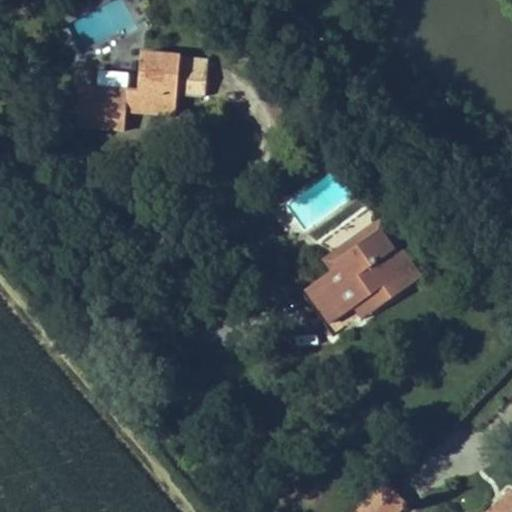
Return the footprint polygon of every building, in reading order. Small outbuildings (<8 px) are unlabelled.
[(206,96),(209,59),(142,53),(140,77),(139,90),(80,85),(77,127),(125,131),(126,113),(175,117),(177,95),(203,97),(203,96),(206,96)] [(139,90),(140,77),(81,73),(80,85),(139,90)] [(398,246),(384,227),(379,231),(393,250),(398,246)] [(388,290),(416,270),(398,246),(393,250),(379,231),(337,261),(340,266),(308,289),(332,323),(365,300),(373,312),(393,298),(388,290)] [(393,298),(421,277),(416,270),(388,290),(393,298)] [(332,323),(308,289),(302,293),(333,336),(362,315),(364,319),(373,312),(365,300),(332,323)] [(502,511),(496,505),(489,511),(398,511),(406,504),(385,482),(354,511),(502,511)] [(511,511),(511,491),(496,505),(502,511),(511,511)]
